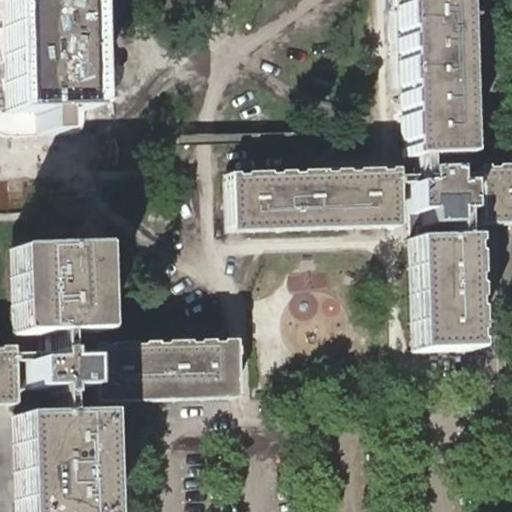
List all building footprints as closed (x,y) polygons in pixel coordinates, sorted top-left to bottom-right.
[(78,112),(74,0),(5,0),(8,114),(36,113),(37,137),(54,137),(53,113),(78,112)] [(420,158),(457,157),(452,0),(397,0),(402,158),(413,158),(420,158)] [(476,185),(476,194),(476,211),(477,223),(511,222),(511,168),(505,169),(489,169),(475,170),(475,177),(476,185)] [(227,228),(393,224),(392,186),(392,180),(392,171),(225,176),(227,228)] [(422,240),(450,239),(450,227),(449,213),(457,213),(462,213),(462,211),(462,194),(462,185),(449,185),(448,178),(448,171),(420,172),(420,179),(420,185),(413,186),(407,186),(407,214),(421,214),(422,227),(422,240)] [(476,194),(462,194),(462,211),(476,211),(476,194)] [(394,229),(393,224),(227,228),(227,234),(394,229)] [(415,352),(470,351),(469,331),(467,239),(450,239),(422,240),(411,240),(415,352)] [(83,275),(82,250),(11,252),(13,336),(84,334),(83,275)] [(95,400),(231,396),(229,343),(93,346),(94,354),(94,362),(95,400)] [(0,349),(0,402),(10,402),(9,392),(8,365),(8,349),(0,349)] [(79,363),(65,363),(56,362),(56,355),(46,356),(46,363),(23,364),(8,365),(9,392),(24,392),(47,391),(47,399),(57,399),(57,391),(79,391),(79,363)] [(15,418),(17,511),(93,511),(91,416),(83,417),(57,417),(48,417),(23,418),(15,418)]
